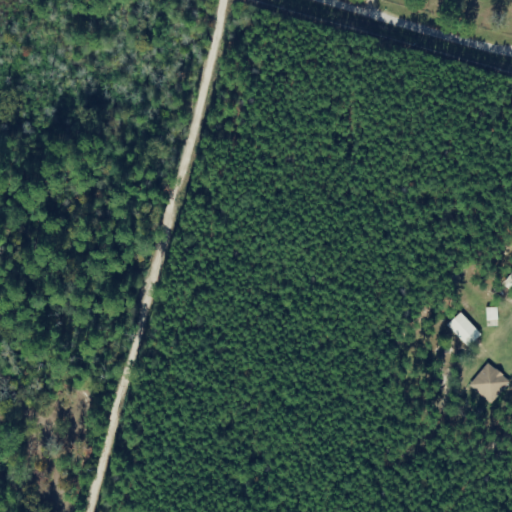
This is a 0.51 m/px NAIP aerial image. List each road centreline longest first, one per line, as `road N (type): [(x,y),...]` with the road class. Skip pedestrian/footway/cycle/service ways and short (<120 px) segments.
road 1 (track): [(103,511),(232,0)]
road 2 (residential): [(321,0),(511,50)]
